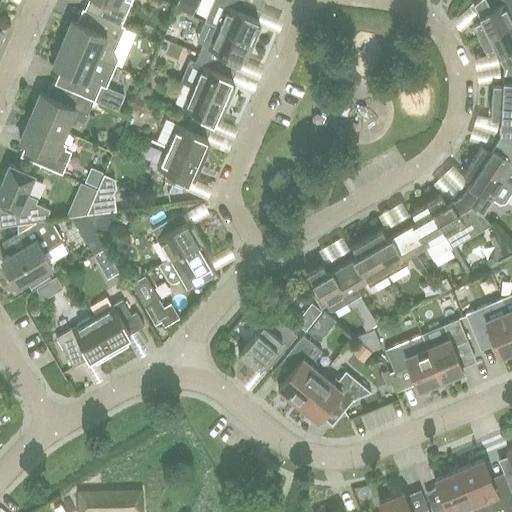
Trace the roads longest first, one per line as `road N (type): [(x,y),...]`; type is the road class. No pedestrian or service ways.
road 1 (residential): [(358,0),(410,10),(443,37),(455,72),(444,134),(429,156),(257,256)]
road 2 (residential): [(185,375),(219,389),(283,442),(332,458),(359,456),(511,392)]
road 3 (residential): [(257,256),(233,211),(231,187),(312,0)]
road 4 (residential): [(49,431),(133,381),(185,375)]
road 5 (residential): [(185,375),(208,316),(257,256)]
